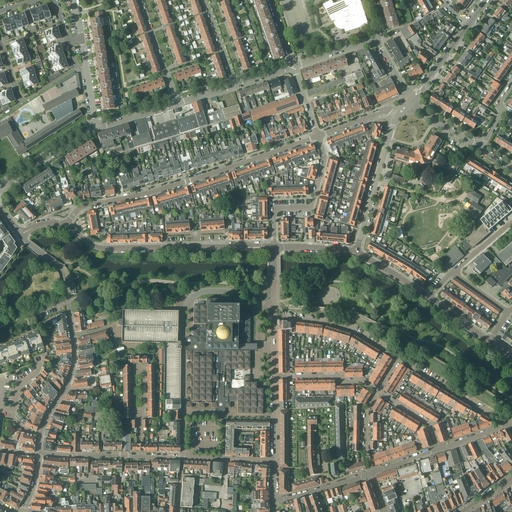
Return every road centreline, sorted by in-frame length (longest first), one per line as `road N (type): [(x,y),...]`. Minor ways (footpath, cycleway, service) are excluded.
road 1 (residential): [(64,226),(84,206),(187,181),(317,135)]
road 2 (residential): [(20,235),(63,272),(75,356),(43,423),(39,454)]
road 3 (residential): [(274,245),(102,249),(64,226)]
road 4 (residential): [(274,245),(277,208),(311,207),(324,159),(317,135)]
road 5 (tertiary): [(356,251),(396,115)]
road 6 (residential): [(399,357),(345,327),(273,316)]
road 7 (residential): [(399,357),(507,422)]
